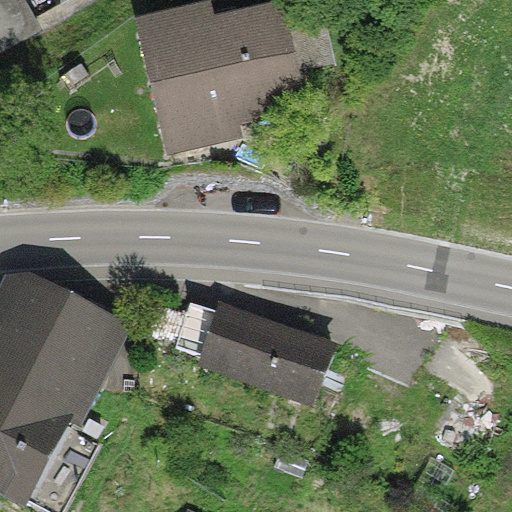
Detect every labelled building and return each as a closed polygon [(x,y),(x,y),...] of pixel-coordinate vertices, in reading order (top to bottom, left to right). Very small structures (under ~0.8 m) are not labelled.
[(0,0),(0,51),(88,0),(0,0)] [(216,10),(149,25),(179,162),(250,147),(246,129),(309,116),(284,1),(217,16),(216,10)] [(119,323),(26,279),(0,332),(0,488),(49,511),(67,511),(100,446),(67,430),(119,323)] [(270,333),(193,306),(177,352),(320,402),(335,357),(302,346),(307,332),(275,321),(270,333)] [(465,454),(511,400),(511,366),(467,328),(423,378),(461,410),(441,433),(465,454)]
